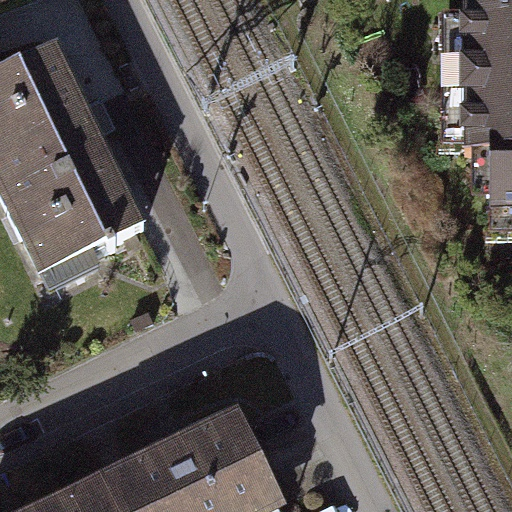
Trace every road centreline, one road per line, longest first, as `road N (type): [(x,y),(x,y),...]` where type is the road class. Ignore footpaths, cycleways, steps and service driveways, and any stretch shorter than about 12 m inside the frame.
road 1 (residential): [(267,300),(123,0)]
road 2 (residential): [(267,300),(0,428)]
road 3 (residential): [(375,511),(267,300)]
